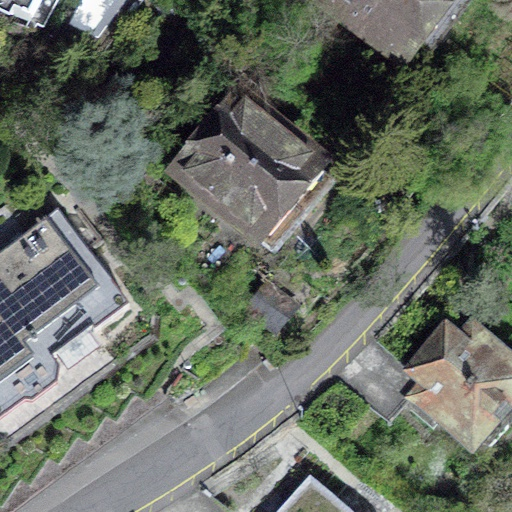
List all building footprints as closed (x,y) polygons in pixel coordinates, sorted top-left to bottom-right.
[(0,0),(0,7),(29,23),(41,0),(0,0)] [(128,0),(81,0),(69,22),(100,37),(128,0)] [(470,0),(324,0),(322,3),(416,73),(470,0)] [(511,38),(497,58),(511,69),(511,38)] [(241,103),(181,173),(271,251),(331,180),(241,103)] [(0,421),(63,374),(54,361),(129,305),(57,209),(0,251),(0,421)] [(425,388),(415,399),(471,449),(511,404),(511,369),(471,333),(463,343),(446,328),(406,371),(425,388)] [(347,511),(302,470),(262,511),(347,511)] [(226,511),(202,490),(165,511),(226,511)]
